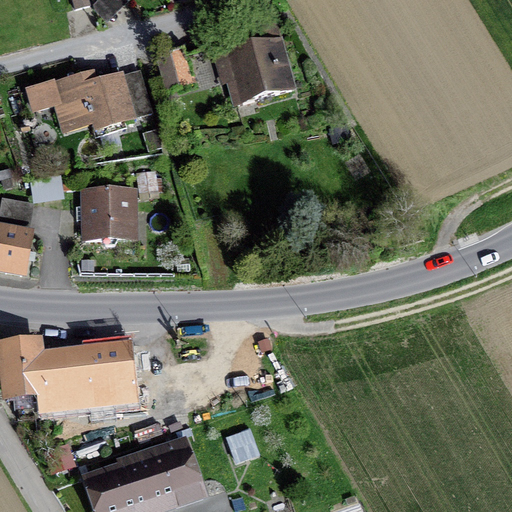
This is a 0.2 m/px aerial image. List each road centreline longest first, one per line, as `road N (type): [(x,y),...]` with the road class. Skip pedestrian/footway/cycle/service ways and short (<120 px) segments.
road 1 (residential): [(511,245),(441,276),(276,310),(58,311)]
road 2 (track): [(251,311),(325,329),(422,313),(511,277)]
road 3 (residential): [(0,74),(187,22)]
road 4 (track): [(441,276),(469,208),(511,187)]
